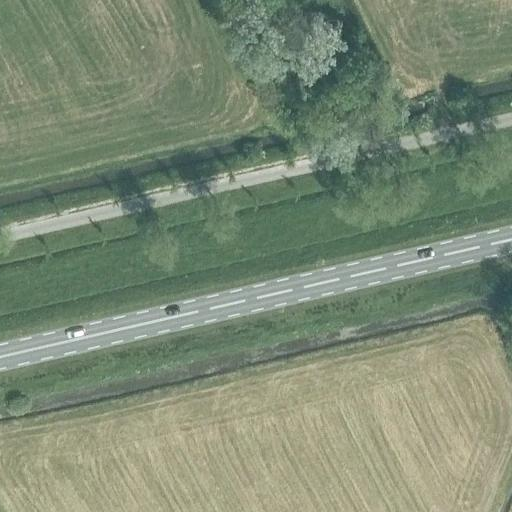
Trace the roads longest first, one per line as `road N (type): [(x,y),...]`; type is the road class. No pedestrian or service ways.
road 1 (primary): [(0,358),(511,240)]
road 2 (unclassified): [(0,238),(511,120)]
